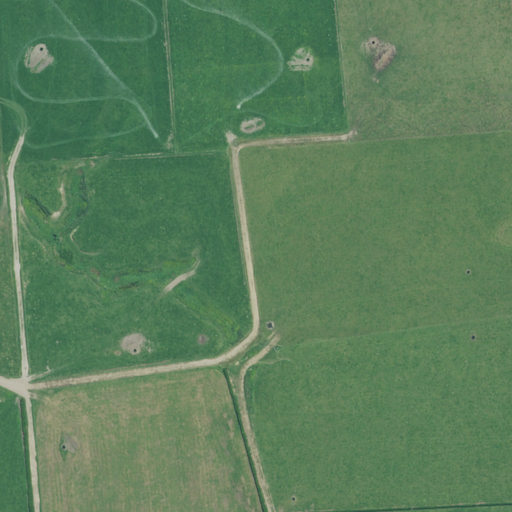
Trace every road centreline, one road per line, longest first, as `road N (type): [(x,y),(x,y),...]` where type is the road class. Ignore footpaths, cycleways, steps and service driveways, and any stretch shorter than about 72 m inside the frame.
road 1 (track): [(27,386),(220,362),(262,332),(244,144),(347,141)]
road 2 (track): [(27,386),(38,511)]
